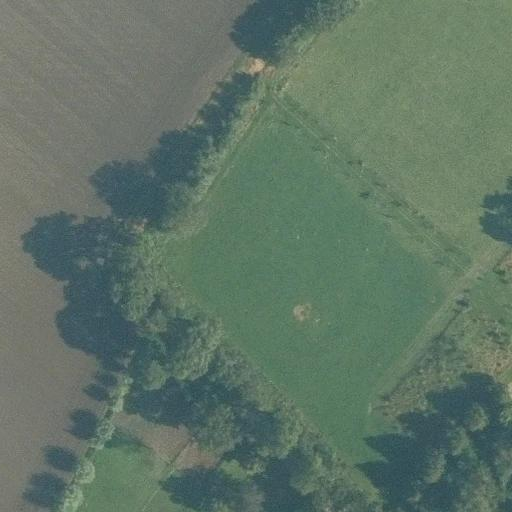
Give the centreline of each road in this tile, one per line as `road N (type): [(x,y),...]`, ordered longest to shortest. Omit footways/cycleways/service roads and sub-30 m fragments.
road 1 (track): [(298,0),(138,220),(113,269),(122,289),(243,410)]
road 2 (unclassified): [(342,511),(243,410)]
